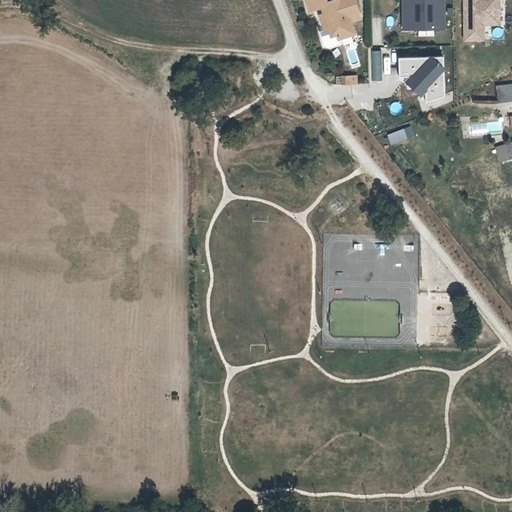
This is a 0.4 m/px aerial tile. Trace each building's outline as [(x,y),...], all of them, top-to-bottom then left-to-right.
[(323,0),(303,0),(308,13),(314,11),(325,6),(325,3),(323,0)] [(351,0),(334,0),(331,1),(336,17),(330,19),(329,15),(325,14),(316,17),(321,32),(327,30),(330,37),(334,36),(336,41),(352,35),(348,23),(358,19),(351,0)] [(399,0),(400,29),(444,29),(443,0),(399,0)] [(462,0),(463,41),(484,41),(484,28),(499,28),(498,0),(462,0)] [(314,11),(316,17),(325,14),(329,15),(330,19),(336,17),(331,1),(325,3),(325,6),(314,11)] [(326,45),(336,41),(334,36),(330,37),(327,30),(321,32),(326,45)] [(511,84),(503,85),(506,101),(511,100),(511,84)] [(503,85),(494,86),(495,102),(506,101),(503,85)] [(511,139),(506,141),(509,152),(497,156),(511,207),(511,139)] [(509,152),(506,141),(493,144),(497,156),(509,152)] [(470,161),(452,167),(471,228),(490,222),(470,161)] [(378,243),(378,253),(390,253),(390,243),(378,243)]
